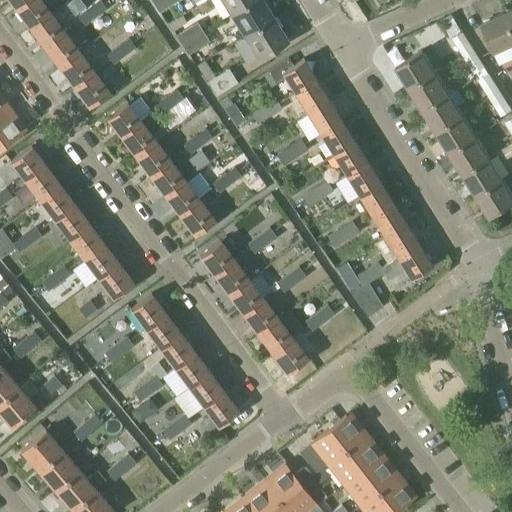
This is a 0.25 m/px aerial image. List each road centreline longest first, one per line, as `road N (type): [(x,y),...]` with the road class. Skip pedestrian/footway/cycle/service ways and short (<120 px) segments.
road 1 (residential): [(282,421),(0,42)]
road 2 (residential): [(476,267),(340,51)]
road 3 (residential): [(457,511),(346,369)]
road 4 (residential): [(162,511),(282,421)]
road 5 (residential): [(340,51),(454,0)]
